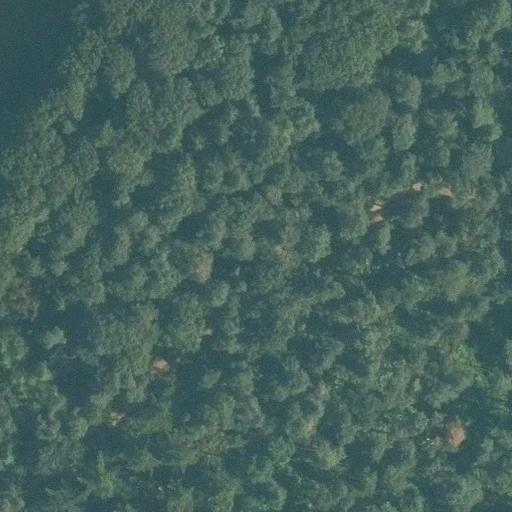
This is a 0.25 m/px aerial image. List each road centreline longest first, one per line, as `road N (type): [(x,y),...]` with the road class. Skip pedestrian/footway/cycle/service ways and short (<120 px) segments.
road 1 (track): [(286,241),(64,444),(6,511)]
road 2 (track): [(251,0),(286,241)]
road 3 (track): [(511,204),(416,186),(368,196),(286,241)]
